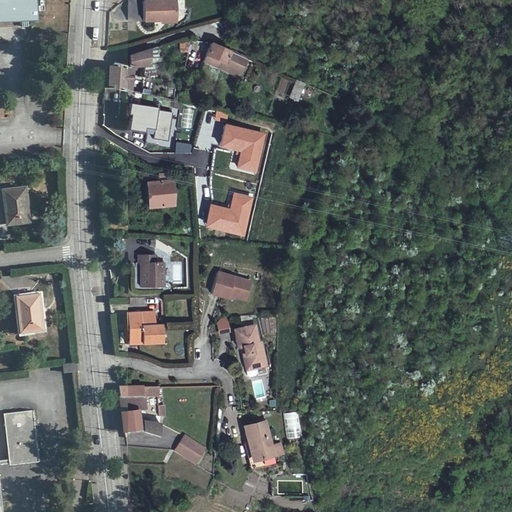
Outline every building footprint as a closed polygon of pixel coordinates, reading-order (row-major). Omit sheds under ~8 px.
[(0,0),(0,21),(39,19),(37,0),(0,0)] [(176,21),(175,1),(142,1),(142,22),(176,21)] [(187,50),(190,38),(179,40),(179,50),(187,50)] [(247,59),(210,43),(202,61),(216,68),(219,62),(223,64),(222,67),(241,74),(247,59)] [(110,65),(109,86),(129,90),(132,66),(150,65),(150,49),(128,55),(127,64),(114,62),(110,65)] [(219,62),(216,68),(240,78),(241,74),(222,67),(223,64),(219,62)] [(143,75),(141,91),(149,92),(151,76),(143,75)] [(288,97),(297,101),(304,83),(294,79),(288,97)] [(128,126),(145,129),(145,128),(154,129),(152,138),(168,141),(172,112),(158,110),(158,107),(129,102),(127,114),(130,114),(128,126)] [(158,181),(144,183),(147,206),(173,204),(170,173),(157,174),(158,181)] [(0,225),(32,221),(28,188),(0,190),(0,225)] [(138,262),(139,262),(142,262),(143,274),(139,275),(139,286),(164,286),(164,261),(155,262),(155,254),(137,254),(138,262)] [(244,300),(249,281),(215,271),(209,293),(225,297),(226,295),(231,296),(244,300)] [(20,331),(43,329),(39,294),(16,296),(20,331)] [(154,311),(127,312),(128,343),(162,341),(161,324),(154,324),(154,311)] [(217,318),(214,322),(217,333),(227,331),(224,317),(217,318)] [(254,364),(255,367),(265,365),(260,341),(258,342),(254,324),(232,329),(236,347),(241,346),(242,353),(240,354),(242,366),(254,364)] [(63,372),(77,371),(76,362),(62,364),(63,372)] [(255,373),(254,367),(243,369),(244,375),(247,377),(253,375),(255,373)] [(142,384),(119,385),(121,396),(143,395),(142,384)] [(122,410),(137,409),(144,408),(143,395),(121,396),(122,410)] [(0,511),(2,511),(0,487),(0,463),(9,463),(9,464),(38,461),(33,409),(3,412),(8,459),(0,459),(0,511)] [(122,410),(125,431),(141,429),(158,434),(160,422),(138,419),(137,409),(122,410)] [(297,411),(285,412),(287,438),(299,437),(297,411)] [(253,459),(273,455),(270,444),(264,420),(242,425),(246,443),(247,444),(249,443),(253,459)] [(183,434),(173,450),(194,463),(204,447),(183,434)] [(280,441),(270,444),(273,455),(283,453),(280,441)] [(249,469),(250,469),(275,463),(273,455),(253,459),(249,443),(247,444),(246,443),(243,444),(249,469)]
